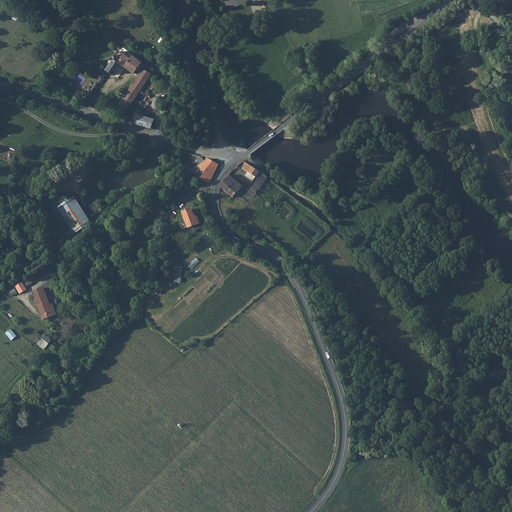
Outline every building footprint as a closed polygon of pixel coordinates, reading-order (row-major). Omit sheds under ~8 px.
[(141,57),(122,43),(114,51),(113,50),(111,50),(110,51),(109,53),(110,55),(111,56),(110,58),(108,57),(106,60),(107,62),(106,65),(113,70),(121,58),(134,67),(141,57)] [(153,66),(147,62),(144,66),(143,65),(124,96),(119,103),(122,105),(121,107),(124,109),(125,108),(126,107),(127,108),(153,66)] [(107,78),(100,74),(96,80),(103,85),(107,78)] [(156,91),(162,84),(156,80),(150,87),(156,91)] [(113,100),(114,101),(119,103),(124,96),(118,92),(113,100)] [(114,109),(119,103),(114,101),(110,107),(114,109)] [(138,115),(135,124),(154,129),(156,120),(138,115)] [(208,159),(198,167),(205,172),(201,179),(209,183),(219,164),(208,159)] [(256,178),(262,173),(246,163),(243,169),(256,178)] [(228,175),(225,179),(226,180),(220,186),(233,197),(237,193),(249,204),(268,177),(262,173),(256,178),(247,191),(228,175)] [(57,206),(73,233),(89,223),(73,197),(57,206)] [(191,210),(183,213),(189,227),(199,224),(197,218),(194,219),(191,210)] [(16,287),(21,294),(27,291),(23,283),(16,287)] [(38,299),(36,300),(43,320),(57,315),(54,308),(52,309),(45,289),(35,292),(38,299)] [(38,328),(42,324),(38,319),(33,323),(38,328)] [(13,340),(18,336),(12,329),(7,333),(13,340)] [(51,340),(45,335),(42,339),(49,344),(51,340)] [(9,389),(0,379),(0,392),(3,395),(9,389)]
